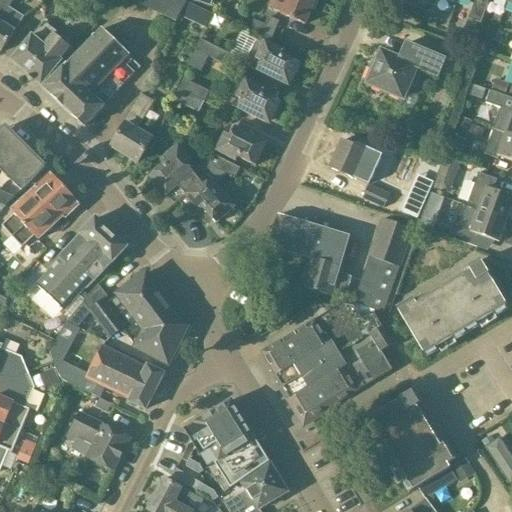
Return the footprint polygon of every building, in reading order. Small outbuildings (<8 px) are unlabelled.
[(0,0),(0,51),(2,53),(25,17),(10,7),(14,0),(0,0)] [(95,0),(85,12),(93,18),(103,7),(95,0)] [(181,16),(187,2),(182,0),(126,0),(162,17),(153,35),(168,42),(181,16)] [(316,0),(271,0),(269,8),(282,13),(281,16),(305,26),(312,10),(315,11),(319,1),(316,0)] [(432,17),(438,0),(431,0),(429,5),(430,5),(426,15),(432,17)] [(214,15),(187,2),(181,16),(191,21),(195,13),(211,20),(214,15)] [(470,32),(475,21),(479,9),(473,7),(464,30),(470,32)] [(475,21),(477,22),(481,24),(486,11),(479,9),(475,21)] [(45,22),(32,37),(12,61),(42,86),(62,62),(61,61),(72,48),(57,35),(58,34),(45,22)] [(101,30),(64,68),(44,88),(65,108),(121,49),(101,30)] [(285,52),(265,42),(261,39),(255,44),(247,59),(247,66),(257,72),(289,88),(301,65),(283,56),(285,52)] [(199,52),(235,70),(240,59),(205,41),(199,52)] [(370,71),(366,81),(368,83),(367,85),(404,100),(417,69),(438,78),(445,61),(446,59),(407,43),(406,44),(400,60),(381,52),(373,72),(370,71)] [(141,68),(121,49),(65,108),(85,128),(105,108),(104,107),(141,68)] [(278,92),(243,74),(241,73),(229,95),(242,101),(238,110),(271,126),(282,103),(274,99),(278,92)] [(179,90),(204,103),(210,92),(185,79),(179,90)] [(204,103),(179,90),(174,101),(199,113),(204,103)] [(511,98),(490,91),(486,103),(501,109),(494,130),(511,136),(511,98)] [(122,124),(125,126),(112,148),(138,164),(152,140),(137,131),(154,102),(140,94),(122,124)] [(421,117),(412,139),(436,149),(445,127),(421,117)] [(463,118),(458,140),(481,145),(485,123),(463,118)] [(232,132),(230,137),(225,134),(216,152),(236,162),(238,158),(256,166),(267,143),(235,128),(233,133),(232,132)] [(0,192),(15,199),(46,169),(6,129),(0,135),(0,192)] [(511,136),(494,130),(485,155),(499,160),(500,157),(511,161),(511,136)] [(366,147),(364,151),(342,141),(330,169),(354,179),(360,165),(375,172),(383,155),(366,147)] [(214,155),(192,173),(189,170),(191,169),(187,165),(192,162),(178,146),(162,161),(165,164),(150,177),(167,196),(177,187),(185,196),(189,200),(204,187),(200,183),(216,169),(235,179),(240,168),(214,155)] [(12,237),(65,189),(51,174),(35,188),(36,188),(12,210),(15,214),(2,226),(12,237)] [(511,206),(511,197),(493,191),(498,181),(479,174),(468,203),(479,208),(508,219),(511,206)] [(211,180),(204,187),(189,200),(185,196),(179,201),(186,210),(193,218),(198,215),(207,226),(213,221),(217,224),(235,207),(211,180)] [(384,209),(390,195),(369,186),(363,200),(384,209)] [(80,206),(65,189),(12,237),(22,248),(35,236),(38,240),(62,218),(64,220),(80,206)] [(15,199),(0,192),(0,204),(6,208),(15,199)] [(462,204),(450,238),(477,247),(481,237),(499,243),(508,219),(479,208),(468,203),(467,206),(462,204)] [(352,278),(338,274),(349,237),(279,216),(270,247),(310,259),(302,287),(332,296),(333,292),(347,296),(352,278)] [(84,235),(60,260),(37,285),(71,316),(83,302),(77,296),(85,288),(87,289),(112,262),(113,263),(125,250),(127,247),(96,218),(82,233),(84,235)] [(384,314),(414,230),(385,219),(354,303),(384,314)] [(471,273),(421,302),(417,305),(413,299),(397,308),(426,358),(509,310),(480,260),(468,268),(471,273)] [(98,285),(83,302),(90,311),(100,323),(114,312),(118,317),(128,309),(138,301),(141,305),(146,301),(148,304),(162,293),(146,273),(145,274),(117,295),(118,296),(111,301),(98,285)] [(114,312),(100,323),(111,338),(118,332),(129,337),(136,347),(136,348),(168,365),(188,327),(162,293),(148,304),(146,301),(141,305),(138,301),(128,309),(118,317),(114,312)] [(342,305),(321,318),(262,353),(304,423),(392,371),(381,353),(393,346),(373,313),(362,320),(354,308),(342,305)] [(102,348),(89,376),(63,363),(81,329),(66,322),(50,354),(57,371),(62,380),(82,389),(87,379),(131,400),(130,402),(145,410),(163,375),(147,367),(146,370),(102,348)] [(0,384),(29,373),(22,358),(2,350),(4,346),(0,343),(0,384)] [(60,382),(54,370),(39,376),(44,389),(60,382)] [(29,373),(0,384),(0,422),(21,432),(30,411),(27,409),(35,388),(29,373)] [(384,410),(379,413),(365,421),(372,432),(375,431),(383,445),(381,447),(393,468),(396,467),(405,481),(402,483),(409,494),(450,469),(447,464),(456,459),(447,443),(442,446),(442,445),(418,405),(422,403),(414,391),(410,393),(400,399),(401,400),(384,410)] [(107,414),(111,406),(100,400),(95,409),(107,414)] [(232,401),(184,431),(191,441),(200,457),(211,450),(218,462),(214,464),(230,490),(270,464),(243,420),(244,420),(232,401)] [(83,414),(76,428),(73,427),(66,439),(81,447),(87,437),(95,442),(87,458),(114,471),(130,439),(83,414)] [(21,432),(0,422),(0,471),(8,452),(12,454),(21,432)] [(506,451),(497,438),(483,447),(492,460),(506,451)] [(199,475),(204,472),(201,468),(199,466),(190,460),(186,467),(194,472),(199,475)] [(228,511),(260,511),(259,509),(288,492),(271,464),(243,483),(248,491),(224,505),(228,511)] [(176,472),(173,477),(184,483),(188,476),(177,470),(176,472)] [(188,476),(184,483),(194,489),(198,482),(188,476)] [(191,494),(182,490),(164,480),(148,510),(151,511),(193,511),(184,507),(191,494)] [(198,482),(194,489),(204,495),(208,488),(198,482)] [(214,492),(208,488),(204,495),(214,501),(219,499),(214,492)] [(436,511),(427,498),(407,511),(436,511)]
